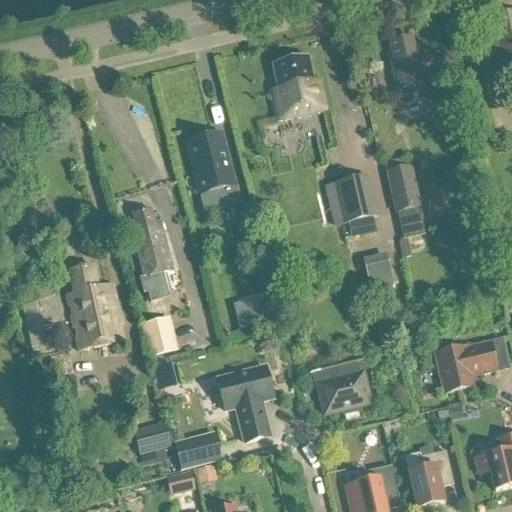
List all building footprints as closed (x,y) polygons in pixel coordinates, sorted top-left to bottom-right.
[(511,15),(486,21),(498,74),(511,71),(511,15)] [(393,63),(390,64),(400,110),(428,103),(417,57),(414,58),(411,42),(389,47),(393,63)] [(277,94),(272,95),(280,127),(328,116),(321,85),(313,87),(307,62),(272,70),(277,94)] [(219,139),(188,147),(201,197),(198,197),(203,216),(239,207),(235,188),(232,189),(219,139)] [(490,184),(486,164),(473,166),(477,187),(490,184)] [(387,177),(396,217),(402,242),(424,237),(409,172),(387,177)] [(336,188),(345,229),(375,222),(365,182),(336,188)] [(143,281),(139,282),(143,297),(147,296),(150,307),(162,303),(161,299),(167,297),(161,277),(173,274),(160,225),(154,226),(151,213),(132,219),(138,241),(133,242),(143,281)] [(511,275),(511,259),(501,262),(504,277),(511,275)] [(361,268),(367,293),(390,288),(384,263),(361,268)] [(118,327),(120,326),(112,287),(97,290),(92,270),(68,275),(73,297),(67,298),(80,352),(122,343),(118,327)] [(275,298),(250,304),(257,331),(282,324),(275,298)] [(46,345),(37,307),(22,310),(30,349),(46,345)] [(141,329),(149,362),(174,356),(166,323),(141,329)] [(434,354),(432,346),(423,349),(425,356),(434,354)] [(472,381),(496,375),(490,347),(465,352),(465,351),(434,358),(443,398),(474,391),(472,381)] [(360,365),(364,364),(363,363),(309,377),(309,378),(313,377),(323,418),(326,420),(343,415),(344,418),(357,415),(356,412),(371,408),(360,365)] [(170,366),(152,371),(158,394),(176,389),(170,366)] [(258,407),(273,403),(265,371),(216,384),(225,415),(235,413),(244,447),(269,441),(262,414),(260,414),(258,407)] [(453,433),(465,431),(461,411),(449,414),(453,433)] [(448,422),(447,414),(436,417),(438,424),(448,422)] [(133,439),(139,460),(170,452),(164,430),(133,439)] [(213,438),(174,448),(180,474),(220,464),(213,438)] [(511,440),(497,444),(500,457),(474,463),(478,479),(490,476),(494,495),(511,491),(511,440)] [(408,477),(416,511),(423,511),(443,507),(438,484),(451,481),(445,455),(420,461),(423,473),(408,477)] [(196,474),(199,489),(216,486),(213,470),(196,474)] [(363,477),(366,486),(346,491),(350,511),(383,511),(383,507),(387,506),(386,498),(396,496),(391,470),(363,477)] [(194,494),(190,476),(179,479),(184,497),(194,494)]
